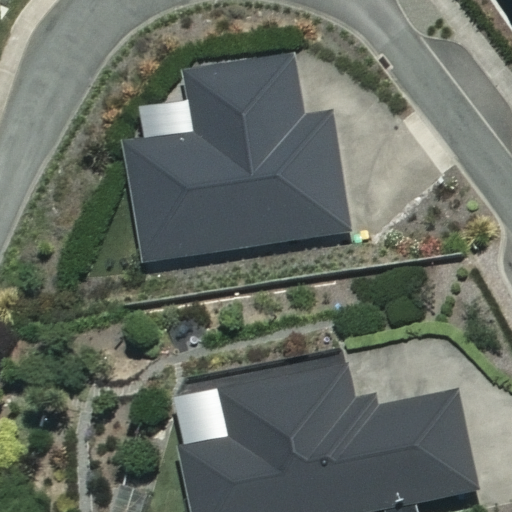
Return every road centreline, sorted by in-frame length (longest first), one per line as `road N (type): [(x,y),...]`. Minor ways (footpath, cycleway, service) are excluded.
road 1 (residential): [(511,195),(359,0)]
road 2 (residential): [(113,0),(86,24),(47,85),(0,182)]
